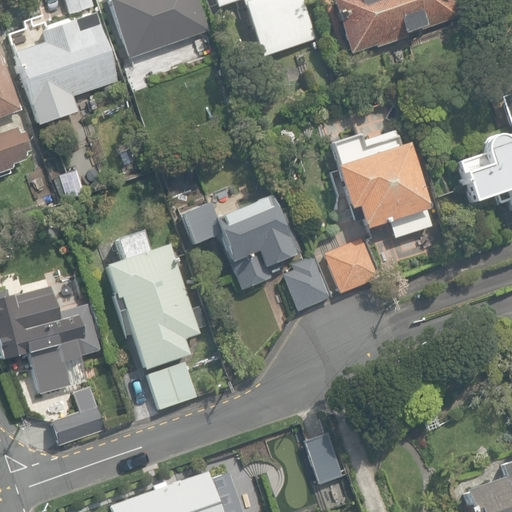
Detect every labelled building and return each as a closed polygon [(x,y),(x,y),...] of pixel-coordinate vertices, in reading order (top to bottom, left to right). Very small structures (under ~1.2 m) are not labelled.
[(63,0),(68,13),(91,5),(89,0),(63,0)] [(105,0),(126,59),(207,31),(196,0),(105,0)] [(239,0),(259,59),(314,40),(300,0),(211,0),(214,9),(239,0)] [(329,0),(348,55),(373,46),(374,48),(406,38),(405,35),(456,17),(450,0),(329,0)] [(12,54),(37,128),(78,114),(72,96),(117,80),(94,13),(72,21),(38,33),(41,44),(12,54)] [(0,170),(10,167),(10,166),(24,161),(21,154),(26,152),(20,133),(15,134),(13,128),(0,132),(0,117),(19,110),(0,60),(0,170)] [(165,123),(167,141),(186,140),(184,121),(165,123)] [(502,193),(508,211),(511,209),(511,136),(503,140),(500,131),(475,139),(480,154),(454,163),(468,204),(502,193)] [(386,222),(391,238),(428,226),(422,210),(426,209),(405,144),(365,156),(358,134),(326,144),(348,210),(353,208),(360,230),(386,222)] [(52,176),(56,186),(73,179),(68,169),(52,176)] [(216,236),(239,289),(269,276),(265,266),(298,252),(284,220),(277,223),(270,209),(266,197),(213,220),(206,203),(178,214),(191,246),(216,236)] [(121,312),(140,370),(187,354),(182,338),(205,330),(196,305),(187,308),(165,243),(143,251),(137,233),(110,242),(117,262),(101,268),(117,314),(121,312)] [(321,257),(336,293),(377,275),(362,239),(321,257)] [(280,275),(295,311),(327,297),(310,255),(288,265),(290,270),(280,275)] [(57,312),(49,285),(7,297),(5,290),(0,291),(0,351),(3,361),(26,354),(30,369),(54,363),(57,375),(61,374),(67,395),(42,402),(55,445),(102,431),(80,356),(98,350),(85,304),(57,312)] [(144,375),(157,411),(195,397),(182,361),(144,375)] [(302,441),(316,483),(340,476),(326,433),(302,441)] [(511,511),(511,459),(495,465),(499,476),(460,490),(467,511),(511,511)] [(219,511),(205,471),(163,485),(162,481),(150,485),(152,489),(105,505),(107,511),(219,511)]
